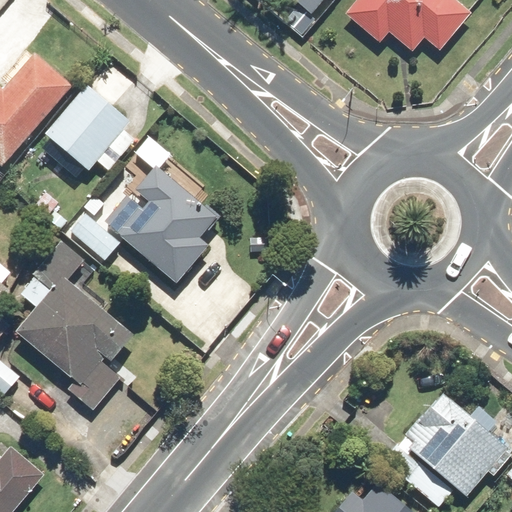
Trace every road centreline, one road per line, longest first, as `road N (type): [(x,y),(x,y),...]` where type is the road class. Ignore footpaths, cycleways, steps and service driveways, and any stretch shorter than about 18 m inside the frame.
road 1 (secondary): [(392,288),(284,395),(232,419)]
road 2 (secondary): [(232,419),(250,365),(344,249)]
road 3 (secondary): [(339,193),(271,131),(242,68)]
road 4 (secondary): [(242,68),(297,93),(374,151)]
road 5 (secondary): [(155,511),(232,419)]
